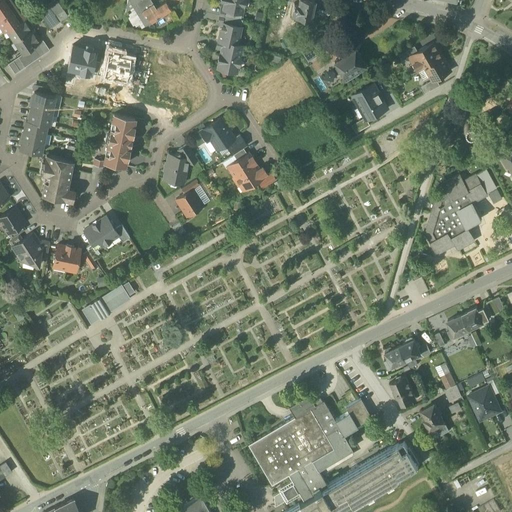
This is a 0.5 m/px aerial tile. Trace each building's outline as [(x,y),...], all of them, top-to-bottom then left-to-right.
[(0,0),(0,25),(4,31),(7,29),(25,17),(21,11),(16,15),(8,5),(11,3),(8,0),(0,0)] [(54,0),(48,5),(54,15),(63,9),(56,0),(54,0)] [(129,9),(133,6),(129,0),(127,0),(125,11),(129,9)] [(155,7),(150,0),(141,0),(133,6),(145,26),(170,9),(165,1),(155,7)] [(220,0),(224,1),(223,7),(223,8),(233,10),(232,17),(240,19),(243,5),(243,0),(220,0)] [(291,15),(310,20),(314,0),(313,0),(298,0),(297,3),(293,2),(291,15)] [(141,28),(145,26),(133,6),(129,9),(131,12),(127,14),(129,16),(127,17),(133,25),(134,24),(135,26),(139,24),(141,28)] [(231,17),(232,17),(233,10),(223,8),(223,7),(221,7),(219,14),(231,17)] [(337,19),(344,20),(346,10),(339,8),(337,19)] [(230,24),(231,17),(219,14),(218,21),(222,22),(230,24)] [(25,17),(7,29),(15,41),(30,30),(26,24),(29,23),(25,17)] [(222,22),(218,39),(230,42),(236,44),(242,19),(240,19),(232,17),(231,17),(230,24),(222,22)] [(32,29),(30,30),(15,41),(23,52),(28,49),(33,46),(38,42),(40,40),(32,29)] [(40,40),(38,42),(44,52),(49,49),(42,39),(40,40)] [(229,49),(230,42),(218,39),(217,39),(216,47),(221,48),(221,47),(229,49)] [(300,49),(308,60),(319,53),(311,41),(305,46),(300,49)] [(417,70),(425,66),(443,56),(434,41),(418,50),(409,55),(409,56),(417,70)] [(38,42),(33,46),(39,55),(44,52),(38,42)] [(221,47),(221,48),(220,53),(219,53),(217,60),(218,61),(217,67),(235,71),(237,64),(238,64),(240,57),(239,56),(241,45),(236,44),(230,42),(229,49),(221,47)] [(84,46),(72,44),(67,67),(80,70),(79,74),(87,75),(87,71),(90,72),(93,58),(96,49),(92,48),(93,44),(85,43),(84,46)] [(399,54),(402,60),(409,56),(409,55),(418,50),(414,45),(399,54)] [(33,46),(28,49),(34,59),(39,55),(33,46)] [(345,77),(346,79),(358,72),(357,70),(367,64),(363,57),(362,57),(356,47),(350,50),(348,47),(337,54),(339,57),(333,60),(344,77),(345,77)] [(105,61),(102,75),(105,75),(104,79),(112,81),(113,77),(126,80),(128,68),(131,56),(118,53),(119,50),(111,48),(111,52),(107,51),(105,61)] [(28,49),(23,52),(29,62),(34,59),(28,49)] [(23,52),(17,56),(24,66),(29,62),(23,52)] [(17,56),(12,59),(19,69),(24,66),(17,56)] [(443,56),(425,66),(432,79),(436,77),(450,69),(443,56)] [(159,87),(167,88),(170,75),(164,73),(166,64),(163,63),(164,59),(155,57),(154,61),(142,59),(140,71),(134,69),(132,81),(149,84),(148,89),(158,91),(159,87)] [(99,60),(93,58),(90,72),(96,73),(99,60)] [(14,72),(19,69),(12,59),(7,62),(14,72)] [(105,61),(99,60),(96,73),(102,75),(105,61)] [(134,69),(128,68),(126,80),(132,81),(134,69)] [(175,76),(170,75),(167,88),(177,91),(175,100),(184,102),(185,98),(195,101),(199,82),(195,76),(183,74),(184,70),(177,68),(175,76)] [(420,86),(424,93),(440,84),(436,77),(432,79),(420,86)] [(373,83),(353,94),(365,116),(367,119),(367,118),(387,107),(373,83)] [(39,91),(51,93),(52,87),(41,85),(39,91)] [(34,89),(31,99),(52,104),(55,94),(51,93),(39,91),(34,89)] [(31,99),(29,109),(50,114),(57,115),(59,105),(52,104),(31,99)] [(29,109),(27,119),(46,123),(48,123),(50,114),(29,109)] [(104,161),(124,165),(125,158),(127,158),(134,125),(133,124),(134,117),(113,113),(112,121),(114,121),(113,128),(110,127),(110,131),(109,131),(107,140),(108,140),(106,146),(109,147),(107,153),(105,153),(104,159),(103,161),(104,161)] [(210,138),(216,148),(224,143),(234,137),(233,136),(220,116),(200,130),(206,140),(210,138)] [(352,124),(356,131),(370,123),(367,118),(367,119),(365,116),(352,124)] [(474,118),(470,118),(467,119),(464,122),(463,125),(462,128),(463,132),(465,134),(467,137),(470,138),(474,138),(477,137),(479,135),(481,133),(482,130),(483,127),(482,123),(480,121),(477,119),(474,118)] [(25,119),(23,128),(44,133),(46,123),(27,119),(25,119)] [(23,128),(21,138),(42,142),(48,143),(50,134),(44,133),(23,128)] [(232,153),(243,147),(246,144),(239,133),(233,136),(234,137),(224,143),(231,154),(232,153)] [(40,152),(42,142),(21,138),(19,148),(40,152)] [(187,161),(192,162),(197,158),(187,143),(177,149),(178,151),(179,151),(183,156),(188,158),(187,161)] [(246,152),(243,147),(232,153),(236,159),(246,152)] [(170,184),(174,185),(177,183),(177,181),(179,181),(183,178),(187,161),(188,158),(183,156),(179,151),(178,151),(174,154),(168,153),(163,177),(169,179),(168,181),(170,184)] [(227,166),(234,176),(255,162),(256,161),(252,154),(250,155),(248,151),(246,152),(236,159),(232,161),(233,163),(227,166)] [(511,172),(511,152),(510,153),(509,151),(500,156),(506,167),(507,167),(508,167),(511,172)] [(42,194),(72,200),(74,189),(67,187),(72,159),(46,154),(45,160),(44,159),(41,173),(49,175),(48,181),(44,181),(42,194)] [(102,165),(103,166),(104,161),(103,161),(104,159),(94,157),(92,163),(102,165)] [(255,162),(234,176),(232,177),(237,185),(241,182),(245,187),(263,175),(263,174),(267,172),(262,165),(258,167),(255,162)] [(486,193),(496,187),(486,168),(476,174),(486,193)] [(260,180),(263,186),(275,178),(271,172),(260,180)] [(426,232),(437,252),(455,242),(458,247),(474,238),(467,225),(482,217),(473,201),(487,193),(486,193),(476,174),(476,173),(463,180),(460,174),(443,183),(446,190),(437,195),(436,198),(438,202),(434,204),(432,212),(433,212),(436,216),(429,220),(428,223),(431,229),(426,232)] [(181,187),(184,192),(192,187),(192,188),(199,183),(196,178),(181,187)] [(0,201),(8,196),(0,182),(0,201)] [(175,198),(186,215),(194,210),(195,210),(198,211),(201,209),(202,206),(201,205),(203,204),(202,203),(200,204),(197,198),(198,197),(192,188),(192,187),(184,192),(175,198)] [(0,215),(0,221),(7,232),(8,232),(22,223),(25,221),(15,206),(0,215)] [(117,234),(118,234),(114,228),(105,215),(84,229),(92,242),(96,248),(97,248),(117,234)] [(171,226),(178,236),(185,231),(179,221),(171,226)] [(8,232),(11,237),(18,233),(25,228),(22,223),(8,232)] [(121,224),(114,228),(118,234),(117,234),(122,241),(129,236),(121,224)] [(11,244),(12,245),(14,244),(24,258),(23,260),(22,265),(32,267),(33,263),(38,264),(40,257),(43,240),(36,238),(32,231),(21,238),(11,244)] [(21,238),(18,233),(11,237),(8,239),(11,244),(21,238)] [(40,257),(46,259),(49,241),(43,240),(40,257)] [(96,248),(92,242),(85,247),(88,250),(94,259),(101,255),(97,248),(96,248)] [(52,265),(75,270),(76,263),(78,263),(80,257),(79,257),(78,257),(79,249),(73,248),(73,245),(66,244),(66,245),(57,243),(56,250),(53,252),(52,256),(54,258),(52,265)] [(23,260),(24,258),(14,244),(12,245),(22,260),(23,260)] [(82,254),(91,267),(96,264),(94,259),(88,250),(82,254)] [(127,295),(134,291),(128,281),(120,285),(127,295)] [(83,309),(91,321),(95,318),(94,316),(96,314),(98,316),(99,318),(109,312),(108,310),(107,308),(127,295),(120,285),(100,298),(100,296),(90,303),(90,304),(83,309)] [(107,308),(108,310),(128,298),(127,295),(107,308)] [(499,296),(492,299),(499,311),(505,309),(499,296)] [(492,315),(499,311),(492,299),(486,302),(492,315)] [(483,321),(478,311),(477,309),(476,307),(476,306),(469,309),(469,310),(462,313),(468,328),(483,321)] [(484,308),(478,311),(483,321),(489,318),(484,308)] [(468,328),(462,313),(455,316),(448,319),(448,320),(451,327),(448,328),(452,336),(468,328)] [(471,334),(472,335),(477,345),(477,346),(481,344),(475,332),(471,334)] [(433,336),(439,348),(446,344),(440,333),(433,336)] [(472,347),(477,345),(472,335),(468,337),(472,347)] [(407,342),(399,345),(406,360),(416,355),(417,358),(423,355),(418,346),(415,338),(414,339),(413,337),(412,336),(407,339),(406,341),(407,342)] [(418,346),(423,355),(431,352),(426,342),(418,346)] [(389,368),(400,362),(406,360),(399,345),(393,348),(393,347),(391,346),(386,348),(385,350),(386,352),(385,352),(388,357),(384,358),(389,368)] [(410,369),(406,360),(400,362),(403,369),(404,371),(410,369)] [(435,366),(444,387),(454,383),(445,361),(435,366)] [(399,397),(402,404),(407,401),(416,397),(405,375),(391,382),(393,386),(394,387),(393,389),(396,396),(399,397)] [(489,385),(493,394),(499,392),(493,379),(487,381),(489,385)] [(448,388),(453,399),(461,395),(456,384),(448,388)] [(488,416),(501,410),(493,394),(489,385),(468,395),(477,413),(485,409),(488,416)] [(288,406),(293,415),(295,417),(314,404),(311,400),(308,394),(288,406)] [(319,396),(311,400),(314,404),(321,400),(319,396)] [(348,411),(334,419),(342,434),(350,429),(350,428),(349,426),(355,423),(356,425),(371,416),(360,398),(345,406),(348,411)] [(332,511),(336,510),(336,511),(417,464),(404,441),(399,444),(397,442),(327,484),(318,469),(351,449),(345,439),(342,434),(334,419),(329,410),(323,400),(321,400),(314,404),(295,417),(293,415),(246,443),(270,483),(287,473),(290,479),(276,487),(279,491),(273,494),(274,503),(283,498),(285,501),(298,493),(302,499),(278,511),(332,511)] [(429,428),(433,436),(439,432),(440,434),(447,430),(448,431),(449,430),(434,404),(422,410),(426,418),(424,420),(425,421),(423,423),(426,428),(429,428)] [(450,408),(452,413),(461,409),(459,404),(450,408)] [(485,409),(477,413),(480,420),(488,416),(485,409)] [(5,460),(0,463),(0,464),(6,474),(12,470),(5,460)] [(210,511),(200,495),(177,508),(179,511),(210,511)] [(80,511),(73,496),(54,506),(56,511),(80,511)] [(481,511),(496,511),(500,510),(494,498),(478,507),(481,511)]
